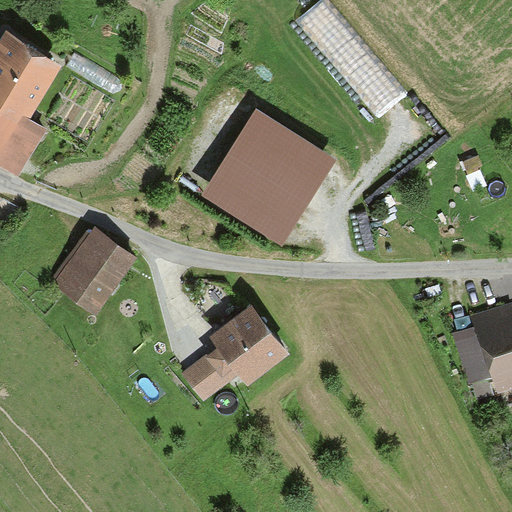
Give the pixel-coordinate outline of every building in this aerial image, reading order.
[(327,0),(301,20),(377,118),(409,94),(386,63),(381,67),(329,0),(327,0)] [(7,23),(0,35),(0,162),(15,171),(36,134),(19,124),(60,52),(7,23)] [(256,100),(202,186),(283,237),(337,151),(256,100)] [(91,308),(130,258),(100,234),(60,284),(91,308)] [(246,377),(292,342),(259,299),(213,335),(223,347),(240,369),(246,377)] [(511,311),(509,303),(473,315),(498,387),(511,382),(511,311)] [(240,369),(223,347),(187,376),(207,398),(240,369)]
